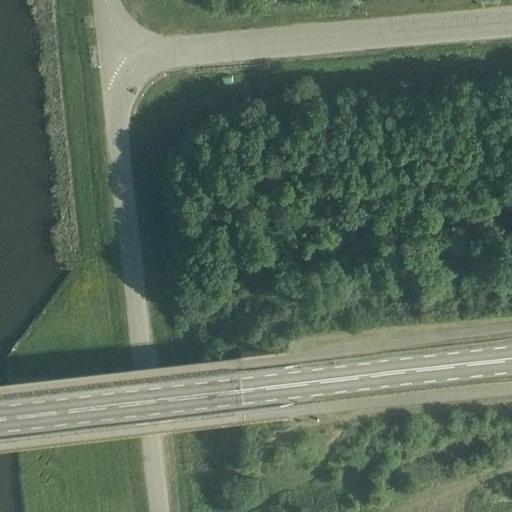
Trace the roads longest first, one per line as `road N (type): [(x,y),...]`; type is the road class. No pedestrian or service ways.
road 1 (primary): [(0,417),(511,362)]
road 2 (tertiary): [(159,511),(117,143),(120,100),(139,68)]
road 3 (tertiary): [(139,68),(176,52),(511,24)]
